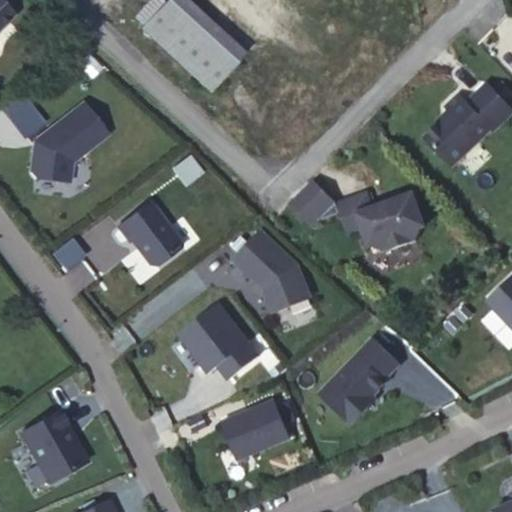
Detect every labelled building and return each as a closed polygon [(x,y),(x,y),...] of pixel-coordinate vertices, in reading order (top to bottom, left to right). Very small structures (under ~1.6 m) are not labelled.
[(205,92),(233,64),(167,0),(140,28),(205,92)] [(233,64),(242,55),(186,0),(167,0),(233,64)] [(0,1),(0,28),(14,15),(0,1)] [(450,112),(424,135),(452,166),(491,129),(493,131),(511,112),(511,108),(487,82),(467,102),(459,93),(445,106),(450,112)] [(109,135),(83,102),(34,140),(31,172),(37,180),(71,183),(73,163),(109,135)] [(312,180),(287,205),(310,228),(316,221),(338,213),(335,206),(334,203),(312,180)] [(366,194),(350,200),(362,229),(369,247),(371,246),(385,252),(415,240),(422,227),(425,225),(412,193),(371,209),(366,194)] [(362,229),(350,200),(335,206),(338,213),(346,235),(362,229)] [(157,265),(183,246),(149,202),(118,226),(130,242),(132,240),(150,264),(157,265)] [(261,231),(234,260),(264,288),(274,313),(311,297),(298,266),(261,231)] [(511,326),(511,276),(487,300),(511,326)] [(259,356),(218,303),(179,333),(209,373),(219,365),(229,379),(259,356)] [(377,335),(323,391),(355,423),(372,406),(368,403),(383,387),(406,364),(377,335)] [(290,438),(275,400),(222,422),(237,460),(290,438)] [(21,432),(49,482),(87,461),(60,410),(21,432)] [(511,510),(511,502),(492,511),(508,511),(511,511),(511,510)]
